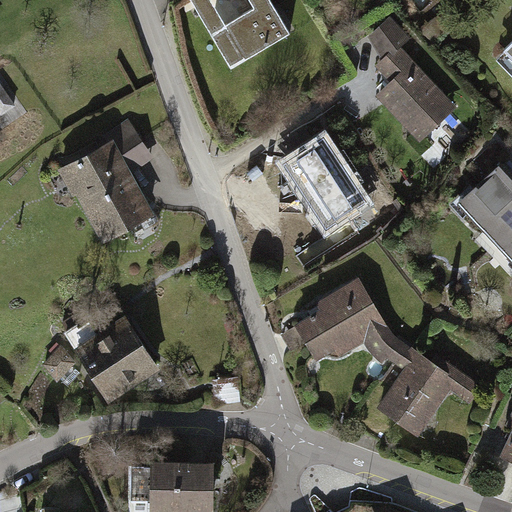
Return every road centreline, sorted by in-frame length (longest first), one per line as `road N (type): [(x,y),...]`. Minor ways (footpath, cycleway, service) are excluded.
road 1 (residential): [(288,439),(248,278),(136,0)]
road 2 (residential): [(0,476),(137,425),(288,439)]
road 3 (residential): [(288,439),(499,511)]
